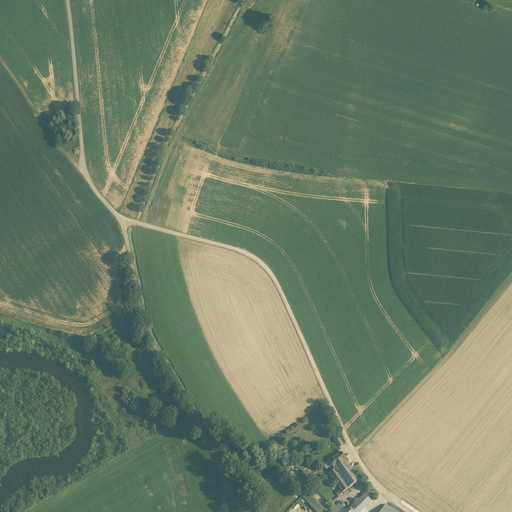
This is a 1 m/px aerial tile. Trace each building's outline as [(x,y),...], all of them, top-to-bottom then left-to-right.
[(345,445),(341,439),(338,440),(337,438),(334,440),(338,449),(345,445)] [(341,453),(329,462),(334,469),(334,468),(339,465),(346,460),(341,453)] [(280,458),(285,466),(293,462),(288,454),(280,458)] [(346,460),(339,465),(341,467),(336,471),(348,489),(360,480),(346,460)] [(336,471),(335,470),(330,474),(343,492),(348,489),(336,471)] [(322,511),(325,510),(305,489),(299,495),(315,511),(322,511)] [(367,492),(355,504),(362,510),(373,500),(367,492)]
